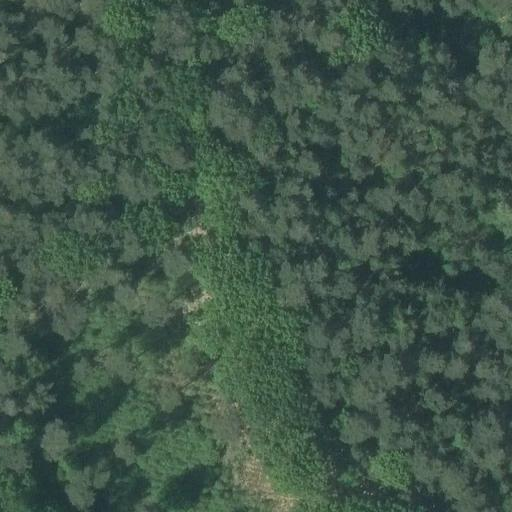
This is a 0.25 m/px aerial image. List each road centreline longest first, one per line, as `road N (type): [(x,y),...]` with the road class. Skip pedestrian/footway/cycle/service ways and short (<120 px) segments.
road 1 (track): [(326,511),(124,0)]
road 2 (track): [(199,195),(0,290)]
